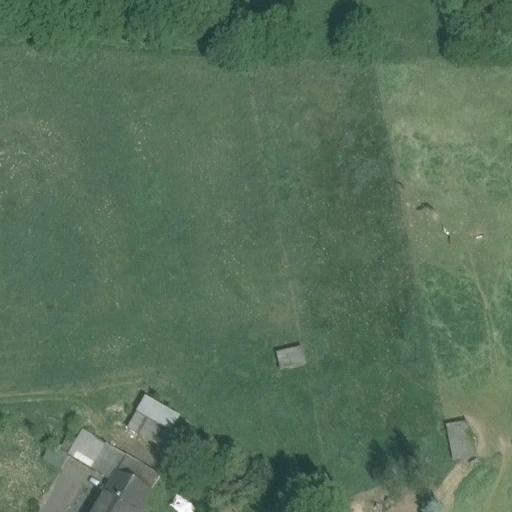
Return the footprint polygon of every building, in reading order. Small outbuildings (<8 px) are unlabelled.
[(311,329),(271,339),(280,374),(321,363),(311,329)] [(181,440),(137,414),(127,430),(171,456),(181,440)] [(479,461),(472,426),(444,432),(451,466),(479,461)] [(83,434),(69,458),(113,484),(104,499),(126,511),(141,511),(161,479),(83,434)] [(69,458),(44,445),(33,466),(57,479),(69,458)] [(126,511),(104,499),(96,511),(126,511)]
